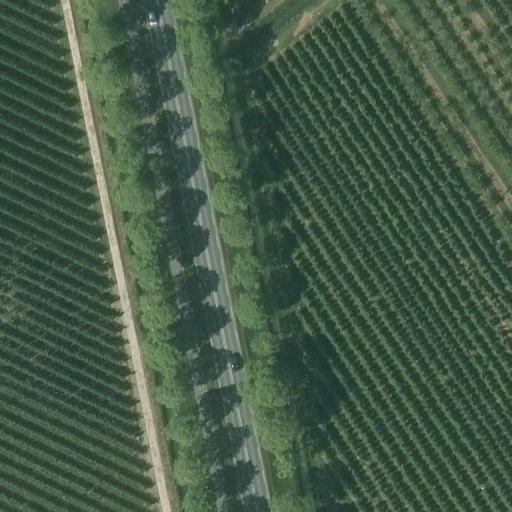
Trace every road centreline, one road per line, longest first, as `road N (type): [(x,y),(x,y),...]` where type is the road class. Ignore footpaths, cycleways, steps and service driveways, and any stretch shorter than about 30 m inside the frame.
road 1 (primary): [(256,511),(156,0)]
road 2 (track): [(164,511),(65,0)]
